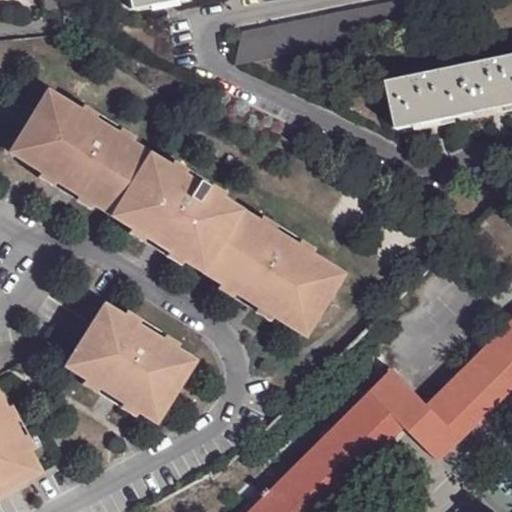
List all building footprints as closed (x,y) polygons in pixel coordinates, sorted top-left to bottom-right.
[(190,0),(125,0),(128,13),(190,0)] [(421,6),(405,3),(242,36),(235,69),(415,32),(421,6)] [(511,109),(511,59),(386,85),(396,133),(511,109)] [(45,92),(7,154),(38,173),(53,182),(55,183),(58,178),(78,190),(75,196),(76,197),(91,206),(104,214),(112,200),(123,207),(115,220),(128,229),(142,237),(145,239),(148,234),(168,246),(165,251),(166,252),(180,261),(194,270),(203,256),(214,263),(205,276),(218,284),(232,293),(234,294),(237,289),(257,301),(254,306),(256,308),(270,316),(302,336),(317,312),(320,314),(328,301),(325,299),(340,274),(308,255),(294,246),(271,231),(256,222),(243,214),(235,227),(224,221),(232,208),(219,200),(205,191),(204,190),(206,186),(197,180),(194,184),(181,176),(167,167),(157,161),(149,175),(134,165),(142,152),(129,144),(115,135),(91,121),(77,112),(45,92)] [(80,106),(77,112),(91,121),(95,115),(80,106)] [(118,129),(115,135),(129,144),(133,138),(118,129)] [(170,161),(167,167),(181,176),(184,170),(170,161)] [(53,182),(38,173),(35,179),(49,188),(53,182)] [(208,185),(205,191),(219,200),(223,194),(208,185)] [(76,197),(73,203),(87,212),(91,206),(76,197)] [(260,216),(256,222),(271,231),(275,226),(260,216)] [(128,229),(125,235),(139,243),(142,237),(128,229)] [(298,240),(294,246),(308,255),(312,249),(298,240)] [(166,252),(162,258),(177,267),(180,261),(166,252)] [(218,284),(214,290),(228,299),(232,293),(218,284)] [(256,308),(252,314),(267,322),(270,316),(256,308)] [(81,360),(72,373),(83,380),(97,389),(99,390),(102,384),(122,396),(118,402),(121,404),(136,412),(148,420),(156,407),(161,410),(169,398),(172,400),(178,389),(176,387),(183,375),(178,372),(186,359),(172,350),(159,342),(134,327),(120,318),(111,312),(102,326),(92,320),(71,354),(81,360)] [(124,312),(120,318),(134,327),(138,321),(124,312)] [(390,371),(264,496),(261,493),(259,495),(262,498),(247,511),(318,511),(403,428),(438,463),(511,389),(511,319),(425,405),(390,371)] [(162,336),(159,342),(172,350),(176,344),(162,336)] [(83,380),(79,386),(93,395),(97,389),(83,380)] [(121,404),(118,410),(132,418),(136,412),(121,404)] [(0,488),(10,483),(7,477),(21,470),(12,455),(5,441),(0,431),(0,488)] [(11,437),(5,441),(12,455),(19,451),(11,437)] [(239,511),(247,511),(262,498),(259,495),(257,494),(239,511)]
